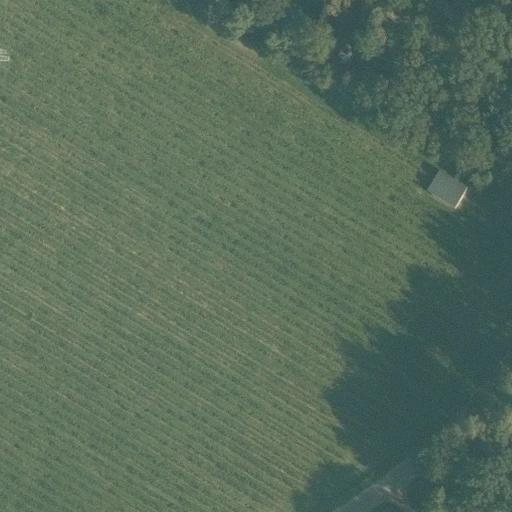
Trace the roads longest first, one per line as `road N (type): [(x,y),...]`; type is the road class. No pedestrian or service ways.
road 1 (unclassified): [(352,511),(433,450),(511,359)]
road 2 (track): [(511,103),(358,0)]
